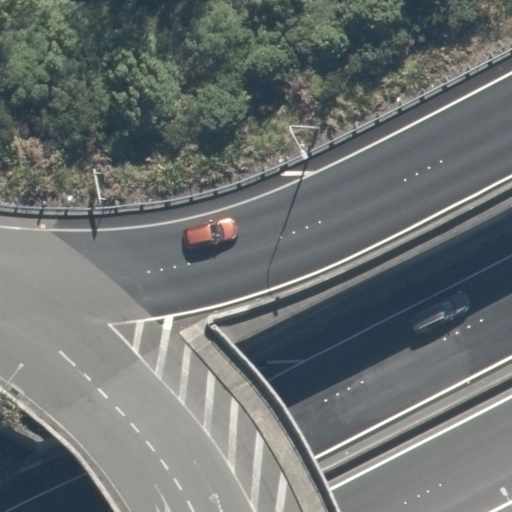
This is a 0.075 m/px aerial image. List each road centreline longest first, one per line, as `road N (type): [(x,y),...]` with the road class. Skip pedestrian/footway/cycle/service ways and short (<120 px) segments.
road 1 (trunk): [(0,317),(177,274),(361,205),(511,122)]
road 2 (trunk): [(76,511),(511,290)]
road 3 (secondary): [(0,319),(73,367),(138,447),(176,511)]
